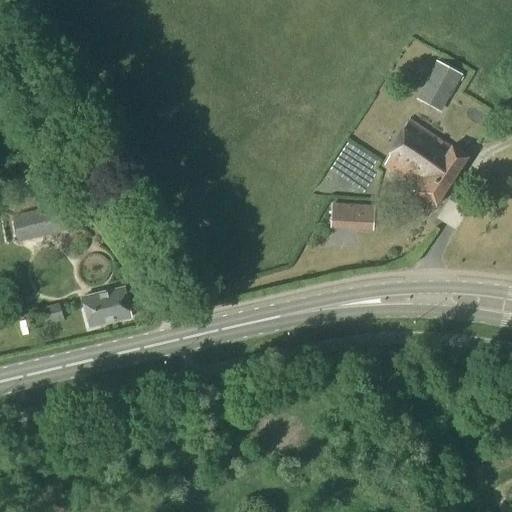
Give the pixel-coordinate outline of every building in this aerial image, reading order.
[(450,98),(462,75),(435,61),(423,84),(425,85),(417,100),(440,112),(448,97),(450,98)] [(419,172),(447,190),(468,158),(451,147),(450,148),(409,119),(385,165),(412,183),(419,172)] [(437,206),(447,190),(419,172),(412,183),(419,187),(416,193),(437,206)] [(18,242),(67,231),(61,205),(12,216),(18,242)] [(332,206),(331,228),(358,229),(359,207),(332,206)] [(89,328),(131,318),(124,289),(82,298),(89,328)] [(34,328),(63,322),(58,304),(30,311),(34,328)] [(19,390),(47,387),(46,376),(18,379),(19,390)]
